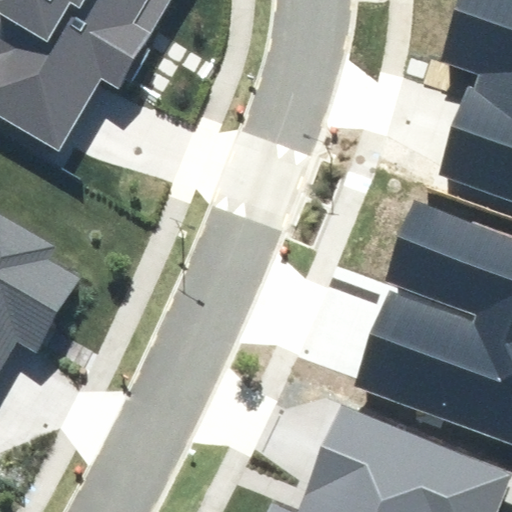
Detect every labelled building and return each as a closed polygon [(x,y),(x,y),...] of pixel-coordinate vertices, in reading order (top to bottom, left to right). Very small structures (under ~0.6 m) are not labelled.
[(0,0),(0,114),(60,149),(100,80),(119,91),(171,0),(0,0)] [(468,85),(438,174),(511,198),(511,0),(466,0),(444,64),(478,75),(474,87),(468,85)] [(389,292),(355,385),(511,442),(511,240),(414,205),(386,281),(475,313),(472,322),(389,292)] [(0,381),(20,347),(34,355),(80,279),(41,256),(49,242),(0,212),(0,381)] [(294,511),(274,503),(270,511),(500,511),(511,485),(511,476),(345,406),(300,511),(294,511)]
